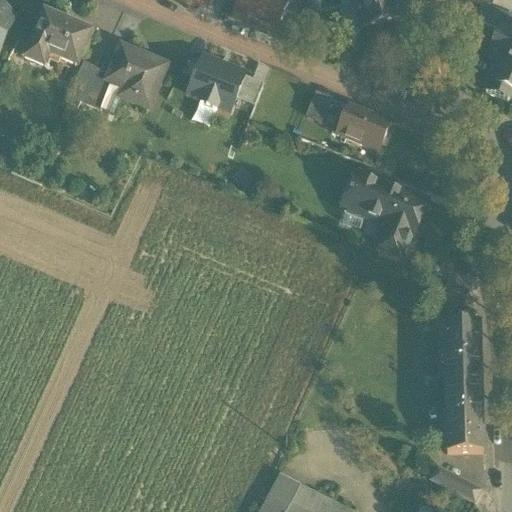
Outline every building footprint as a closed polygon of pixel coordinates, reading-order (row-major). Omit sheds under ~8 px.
[(188,0),(187,2),(209,12),(214,0),(188,0)] [(240,0),(232,20),(254,30),(266,0),(240,0)] [(292,0),(266,0),(254,30),(276,39),(286,15),(292,0)] [(292,0),(286,15),(297,19),(304,0),(292,0)] [(351,0),(354,8),(390,0),(351,0)] [(402,23),(397,0),(390,0),(354,8),(359,33),(402,23)] [(500,32),(511,36),(511,19),(482,8),(476,24),(499,33),(500,32)] [(0,49),(14,21),(4,17),(2,10),(0,9),(0,49)] [(292,38),(303,43),(312,21),(301,16),(292,38)] [(44,18),(30,51),(44,57),(76,70),(91,37),(44,18)] [(511,96),(511,36),(500,32),(499,33),(493,49),(501,52),(496,63),(487,87),(489,87),(511,96)] [(371,58),(379,61),(399,56),(394,33),(367,39),(371,58)] [(488,60),(496,63),(501,52),(493,49),(488,60)] [(106,85),(112,87),(123,92),(131,95),(127,104),(148,113),(166,69),(121,50),(109,79),(106,85)] [(40,66),(44,57),(30,51),(26,60),(40,66)] [(202,63),(187,98),(201,104),(199,107),(215,114),(216,110),(230,116),(236,103),(245,80),(202,63)] [(72,91),(85,97),(96,73),(83,67),(72,91)] [(109,79),(96,73),(85,97),(80,106),(100,115),(112,87),(106,85),(109,79)] [(263,88),(245,80),(236,103),(254,110),(263,88)] [(119,101),(123,92),(112,87),(100,115),(111,119),(119,101)] [(508,105),(511,96),(489,87),(485,96),(508,105)] [(65,106),(77,112),(80,106),(85,97),(72,91),(65,106)] [(119,101),(127,104),(131,95),(123,92),(119,101)] [(307,120),(320,125),(329,103),(316,97),(307,120)] [(336,139),(378,156),(391,127),(348,109),(336,139)] [(361,167),(357,177),(379,186),(383,175),(361,167)] [(352,200),(349,208),(367,215),(376,218),(374,224),(387,229),(376,256),(398,265),(409,238),(413,239),(426,206),(378,187),(379,186),(357,177),(349,198),(352,200)] [(365,220),(367,215),(349,208),(342,226),(359,233),(365,220)] [(365,220),(374,224),(376,218),(367,215),(365,220)] [(440,301),(463,310),(469,295),(447,286),(440,301)] [(443,327),(444,392),(480,392),(479,326),(443,327)] [(482,457),(480,392),(444,392),(446,457),(482,457)] [(430,484),(474,508),(481,495),(437,472),(430,484)] [(343,511),(330,505),(279,479),(262,511),(343,511)]
